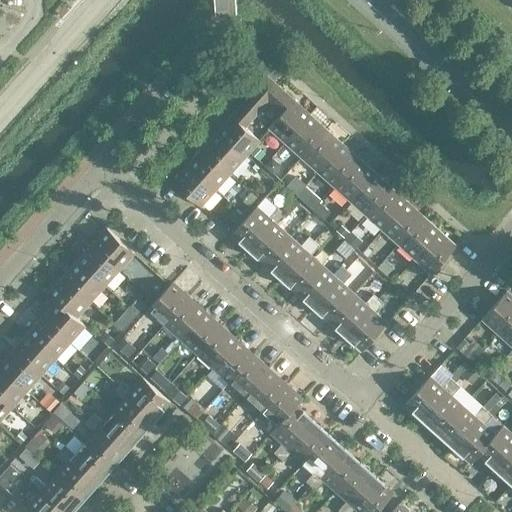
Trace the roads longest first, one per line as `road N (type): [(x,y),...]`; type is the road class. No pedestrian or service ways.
road 1 (residential): [(0,278),(97,167),(364,403)]
road 2 (residential): [(364,403),(511,234)]
road 3 (unclassified): [(511,132),(367,2)]
road 4 (residential): [(364,403),(471,498)]
